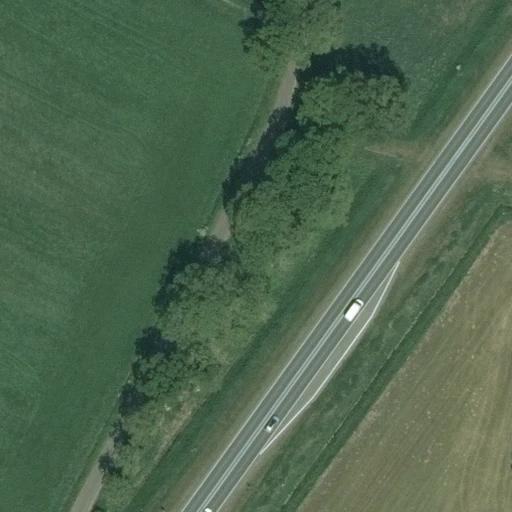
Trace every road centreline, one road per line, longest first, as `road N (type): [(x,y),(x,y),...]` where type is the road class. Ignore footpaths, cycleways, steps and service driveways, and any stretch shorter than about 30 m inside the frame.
road 1 (unclassified): [(78,511),(278,114),(309,0)]
road 2 (trunk): [(199,511),(511,75)]
